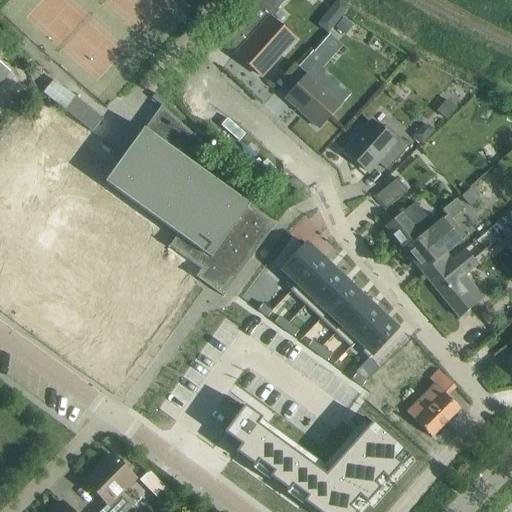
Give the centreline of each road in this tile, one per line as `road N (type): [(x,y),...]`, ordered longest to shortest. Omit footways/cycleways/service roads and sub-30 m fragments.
road 1 (residential): [(395,511),(472,423),(478,383),(312,179),(247,113),(205,96)]
road 2 (residential): [(248,511),(108,407)]
road 3 (residential): [(11,511),(76,451),(108,407)]
road 4 (residential): [(0,331),(108,407)]
